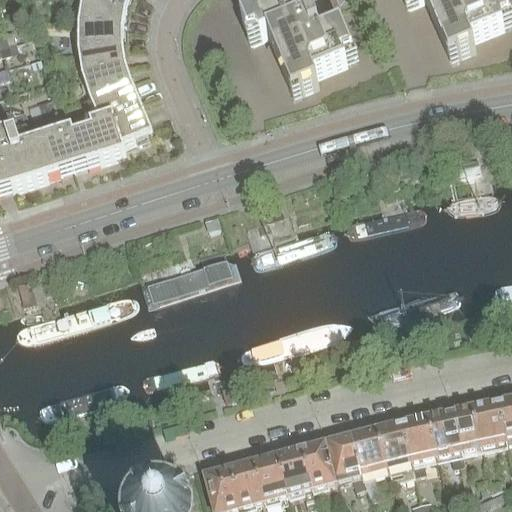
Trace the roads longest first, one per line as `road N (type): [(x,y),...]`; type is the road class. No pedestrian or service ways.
road 1 (residential): [(11,490),(511,366)]
road 2 (tertiary): [(511,104),(339,142),(213,182)]
road 3 (tertiary): [(213,182),(0,249)]
road 4 (residential): [(213,182),(166,66),(162,38),(176,0)]
